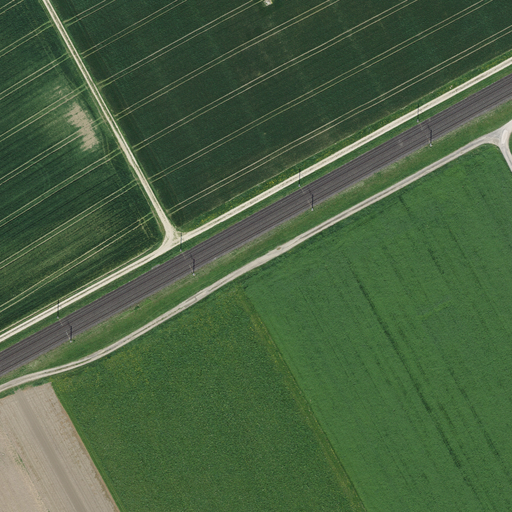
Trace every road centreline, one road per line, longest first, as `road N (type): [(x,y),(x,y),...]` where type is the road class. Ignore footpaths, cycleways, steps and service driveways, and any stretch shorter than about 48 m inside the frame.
road 1 (track): [(0,339),(511,60)]
road 2 (track): [(495,133),(109,349),(0,389)]
road 3 (track): [(46,0),(176,242)]
